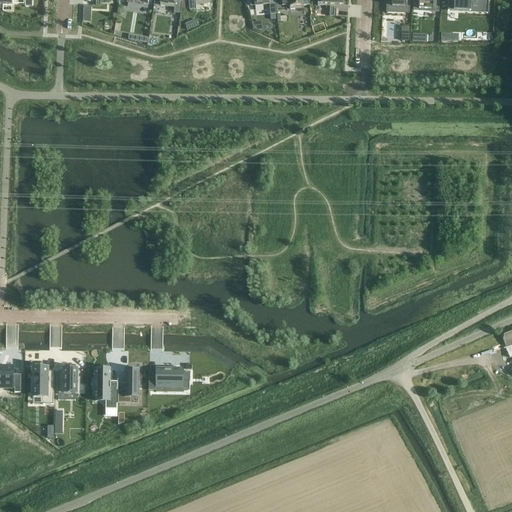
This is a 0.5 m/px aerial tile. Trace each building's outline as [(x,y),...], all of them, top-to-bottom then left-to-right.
[(160,0),(160,4),(161,4),(160,6),(169,8),(174,9),(174,13),(180,14),(182,2),(176,1),(175,0),(160,0)] [(188,0),(189,11),(196,10),(196,6),(201,5),(210,4),(210,2),(210,0),(188,0)] [(253,0),(254,6),(254,7),(265,6),(269,5),(270,10),(270,15),(277,15),(276,2),(269,3),(268,0),(253,0)] [(281,0),(282,6),(290,5),(290,7),(290,10),(301,9),(301,7),(303,6),(309,6),(308,0),(281,0)] [(386,0),(386,8),(403,8),(403,11),(409,11),(409,0),(386,0)] [(413,0),(413,9),(419,10),(431,10),(431,12),(438,13),(438,12),(439,0),(413,0)] [(448,0),(448,12),(468,13),(486,14),(488,14),(488,13),(488,1),(488,0),(448,0)] [(91,7),(83,7),(83,22),(91,22),(91,7)] [(402,28),(401,42),(409,42),(409,28),(402,28)] [(458,34),(441,34),(441,42),(458,42),(458,34)] [(412,35),(412,42),(426,43),(427,35),(412,35)] [(511,326),(507,329),(500,332),(506,348),(510,358),(511,356),(511,326)] [(0,388),(14,389),(14,393),(20,394),(21,375),(13,375),(13,369),(0,368),(0,388)] [(33,368),(32,405),(53,405),(54,372),(48,372),(48,369),(33,368)] [(98,390),(95,390),(95,402),(106,402),(105,417),(117,418),(117,405),(117,382),(110,382),(110,370),(98,370),(98,369),(96,369),(96,368),(95,368),(95,380),(98,380),(98,390)] [(149,373),(149,391),(155,391),(155,393),(165,393),(165,390),(182,391),(182,382),(189,382),(190,382),(190,373),(182,373),(182,371),(180,371),(180,369),(172,368),(172,371),(156,370),(156,373),(149,373)] [(58,372),(58,401),(75,402),(75,394),(77,394),(77,369),(63,369),(63,372),(58,372)] [(117,382),(117,405),(138,405),(138,399),(139,399),(139,371),(125,370),(125,381),(118,381),(118,382),(117,382)]
